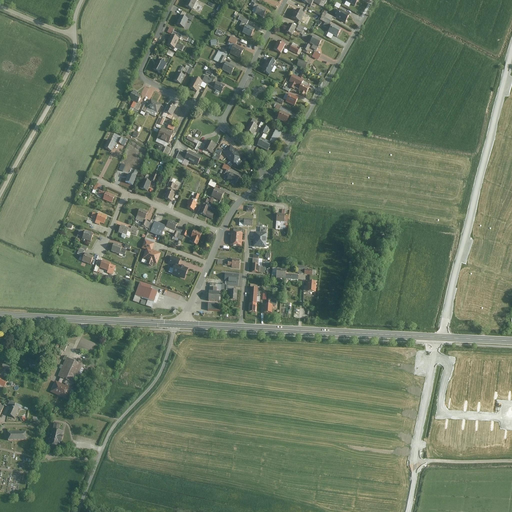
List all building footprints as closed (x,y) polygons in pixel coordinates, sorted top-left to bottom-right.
[(196,2),(193,0),(187,0),(184,6),(192,10),(196,2)] [(259,7),(255,14),(264,18),(267,11),(259,7)] [(296,11),(292,20),(300,23),(304,14),(296,11)] [(327,13),(324,11),(321,16),(322,17),(320,20),(329,25),(333,18),(327,14),(327,13)] [(340,11),(336,17),(345,22),(349,16),(340,11)] [(184,18),(180,17),(176,25),(184,29),(188,20),(184,18)] [(248,21),(240,17),(239,20),(242,22),(240,26),(245,29),(246,26),(248,21)] [(289,25),(286,32),(292,35),(296,28),(289,25)] [(332,25),(328,32),(337,37),(341,31),(332,25)] [(245,29),(242,34),(251,38),(255,30),(246,26),(245,29)] [(179,40),(171,36),(167,45),(174,49),(175,48),(177,44),(179,40)] [(322,40),(314,36),(310,44),(318,48),(322,40)] [(234,46),(235,46),(235,45),(237,41),(231,37),(228,43),(234,46)] [(278,42),(274,50),(282,54),(285,46),(278,42)] [(244,49),(235,45),(235,46),(234,46),(230,54),(239,58),(244,49)] [(321,55),(315,52),(311,58),(317,61),(321,55)] [(268,59),(262,71),(270,75),(276,63),(268,59)] [(165,64),(157,60),(153,70),(161,74),(165,64)] [(235,68),(226,63),(222,71),(231,75),(235,68)] [(178,73),(174,81),(180,85),(185,76),(178,73)] [(292,75),(289,83),(291,84),(290,87),(294,89),(295,88),(299,90),(298,91),(300,92),(299,94),(305,97),(309,88),(308,88),(309,85),(303,82),(304,81),(302,80),(304,76),(301,74),(299,78),(292,75)] [(210,79),(205,76),(202,82),(207,85),(210,79)] [(194,78),(189,88),(197,92),(202,82),(194,78)] [(226,87),(217,82),(216,84),(214,88),(213,89),(222,94),(226,87)] [(141,98),(132,93),(129,101),(133,103),(130,108),(133,110),(136,104),(137,105),(137,104),(141,98)] [(289,95),(286,103),(295,107),(298,99),(289,95)] [(148,105),(146,109),(146,110),(157,115),(161,106),(150,100),(148,105)] [(176,108),(168,105),(164,113),(172,117),(176,108)] [(280,112),(277,119),(286,123),(290,116),(280,112)] [(250,123),(245,132),(254,136),(258,127),(254,126),(250,124),(250,123)] [(276,128),(269,142),(271,143),(276,145),(282,131),(276,128)] [(162,129),(157,139),(168,144),(173,134),(162,129)] [(108,140),(103,149),(112,153),(119,137),(114,135),(110,142),(108,140)] [(188,137),(186,140),(203,148),(204,145),(188,137)] [(261,138),(257,146),(267,151),(271,143),(269,142),(265,140),(261,138)] [(209,141),(205,150),(211,153),(215,145),(209,141)] [(231,146),(223,153),(234,165),(242,158),(231,146)] [(171,150),(166,147),(162,155),(167,158),(171,150)] [(219,149),(214,159),(219,161),(223,151),(219,149)] [(186,154),(180,151),(176,159),(183,162),(186,154)] [(189,152),(185,160),(198,166),(202,158),(189,152)] [(131,170),(125,183),(133,186),(138,173),(131,170)] [(229,178),(227,181),(230,182),(229,184),(234,186),(235,184),(236,185),(239,177),(231,173),(231,174),(229,178)] [(144,180),(141,189),(148,192),(151,183),(144,180)] [(208,186),(214,189),(215,188),(217,183),(210,180),(208,186)] [(214,189),(211,197),(220,201),(225,193),(215,188),(214,189)] [(110,204),(114,197),(100,191),(98,194),(103,197),(102,200),(110,204)] [(167,191),(164,199),(172,203),(175,194),(167,191)] [(190,201),(187,209),(194,211),(197,204),(190,201)] [(203,206),(199,215),(212,220),(214,215),(208,212),(209,209),(203,206)] [(143,223),(148,213),(140,210),(136,220),(143,223)] [(98,214),(95,224),(99,225),(100,223),(104,225),(107,217),(98,214)] [(277,221),(276,230),(280,230),(281,225),(281,222),(284,222),(285,215),(281,215),(281,214),(277,214),(277,221)] [(165,227),(152,221),(151,224),(149,229),(147,232),(161,238),(165,227)] [(166,228),(174,232),(176,228),(177,225),(169,221),(166,228)] [(121,227),(118,234),(125,237),(127,234),(135,237),(138,231),(131,228),(130,230),(121,227)] [(184,231),(176,228),(174,232),(172,237),(182,241),(184,236),(182,236),(184,232),(184,231)] [(197,246),(202,234),(194,231),(191,239),(193,240),(191,244),(197,246)] [(81,241),(91,244),(93,237),(78,232),(76,238),(82,240),(81,241)] [(242,234),(233,233),(230,233),(229,246),(242,247),(242,234)] [(260,234),(254,233),(253,247),(266,248),(267,234),(260,234)] [(152,263),(156,265),(159,255),(151,253),(154,244),(145,241),(141,250),(145,251),(142,260),(147,262),(145,266),(151,268),(152,263)] [(112,245),(109,252),(121,257),(124,249),(112,245)] [(90,266),(93,258),(85,255),(87,249),(81,247),(77,256),(83,258),(81,263),(90,266)] [(252,255),(252,274),(265,274),(265,267),(262,267),(262,260),(258,260),(259,255),(252,255)] [(240,270),(240,261),(230,260),(230,263),(227,263),(227,267),(231,267),(231,269),(240,270)] [(103,262),(100,270),(112,275),(115,267),(103,262)] [(175,265),(174,267),(171,276),(185,280),(188,270),(178,266),(175,265)] [(285,280),(297,281),(297,275),(285,275),(286,270),(276,269),(276,279),(285,279),(285,280)] [(238,287),(239,277),(224,276),(224,282),(228,283),(228,286),(238,287)] [(152,288),(141,283),(135,297),(153,304),(157,293),(150,291),(152,288)] [(315,293),(316,283),(307,283),(307,284),(306,284),(305,293),(315,293)] [(218,303),(218,294),(217,294),(217,288),(215,288),(215,285),(208,285),(208,303),(218,303)] [(249,304),(248,313),(256,313),(257,305),(256,305),(257,289),(250,289),(249,304)] [(168,290),(166,295),(180,300),(181,295),(168,290)] [(237,302),(237,292),(229,291),(229,301),(237,302)] [(264,305),(263,314),(271,315),(272,306),(264,305)] [(61,385),(64,380),(74,385),(82,367),(66,360),(58,378),(60,378),(58,383),(55,382),(50,393),(66,400),(71,390),(61,385)] [(7,417),(13,420),(18,411),(12,408),(11,407),(10,409),(7,417)] [(47,447),(59,449),(62,434),(58,433),(59,426),(51,425),(47,447)] [(26,433),(8,434),(8,442),(26,441),(26,433)]
